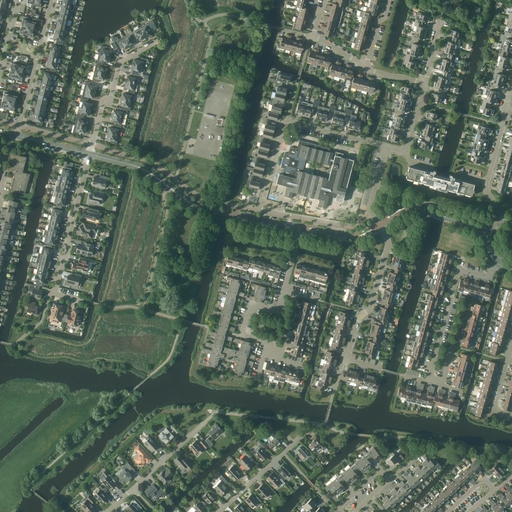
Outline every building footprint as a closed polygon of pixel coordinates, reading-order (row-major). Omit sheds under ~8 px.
[(305,6),(306,3),(297,1),(296,6),(300,7),(309,9),(309,7),(305,6)] [(74,5),(72,4),(63,2),(62,5),(57,4),(56,6),(60,7),(61,7),(71,10),(73,10),(74,5)] [(378,7),(379,5),(370,2),(369,8),(382,11),(382,9),(378,7)] [(337,5),(337,4),(333,3),(332,6),(328,5),(327,8),(343,12),(343,11),(342,11),(343,7),(341,6),(337,5)] [(474,6),(470,18),(477,20),(481,8),(474,6)] [(308,12),(309,9),(300,7),(299,12),(311,16),(312,13),(308,12)] [(382,11),(369,8),(367,7),(365,12),(368,13),(376,15),(377,12),(381,13),(382,11)] [(343,12),(327,8),(326,10),(331,11),(330,14),(341,17),(343,12)] [(375,18),(376,15),(368,13),(365,12),(360,11),(359,16),(362,17),(370,19),(371,16),(375,18)] [(427,14),(423,13),(418,12),(415,22),(421,24),(422,21),(428,23),(429,18),(428,18),(428,16),(426,16),(427,14)] [(341,17),(330,14),(329,17),(325,16),(324,18),(340,22),(341,17)] [(28,28),(30,19),(28,19),(28,17),(24,16),(21,26),(28,28)] [(305,23),(306,20),(297,17),(296,17),(294,22),(309,26),(309,24),(305,23)] [(370,22),(370,19),(362,17),(360,22),(373,26),(374,23),(370,22)] [(340,22),(324,18),(324,21),(328,22),(327,24),(337,27),(338,27),(340,22)] [(32,20),(30,19),(28,28),(35,29),(37,20),(33,19),(32,20)] [(308,29),(309,26),(294,22),(293,28),(303,30),(304,27),(308,29)] [(420,27),(421,24),(415,22),(414,25),(417,26),(415,32),(424,34),(424,33),(425,33),(427,29),(420,27)] [(149,32),(151,30),(156,27),(154,23),(149,26),(147,23),(139,28),(145,37),(150,34),(149,32)] [(337,27),(327,24),(326,27),(322,26),(321,29),(336,32),(337,27)] [(26,36),(28,28),(21,26),(19,32),(24,34),(23,35),(26,36)] [(367,32),(367,30),(359,27),(358,33),(370,36),(371,34),(367,32)] [(33,37),(35,29),(28,28),(26,36),(33,37)] [(145,37),(139,28),(131,32),(135,38),(136,39),(138,38),(140,40),(145,37)] [(336,32),(321,29),(321,31),(325,32),(324,35),(335,38),(336,32)] [(454,37),(453,40),(459,41),(461,36),(458,35),(459,32),(456,31),(456,30),(453,29),(452,30),(451,30),(450,31),(449,30),(448,35),(454,37)] [(136,39),(135,38),(131,32),(124,36),(129,46),(134,43),(133,41),(136,39)] [(423,35),(424,34),(415,32),(414,35),(412,34),(410,40),(416,41),(417,38),(424,40),(425,35),(423,35)] [(64,36),(55,33),(53,39),(57,40),(56,43),(62,44),(65,36),(64,35),(64,36)] [(285,49),(289,35),(286,34),(285,39),(279,37),(277,44),(277,45),(277,46),(278,47),(279,48),(285,49)] [(511,40),(510,40),(510,37),(504,35),(501,34),(500,38),(502,39),(503,40),(502,44),(511,46),(511,40)] [(124,49),(129,46),(124,36),(123,37),(125,39),(120,41),(119,39),(116,41),(119,47),(122,45),(124,49)] [(295,52),(299,38),(297,37),(296,41),(293,41),(290,51),(295,52)] [(364,43),(365,40),(356,38),(354,37),(353,43),(355,43),(367,47),(368,44),(364,43)] [(301,54),(304,44),(301,43),(302,39),(299,38),(295,52),(301,54)] [(416,44),(416,41),(410,40),(409,43),(412,44),(410,49),(419,51),(419,50),(421,51),(422,46),(416,44)] [(458,45),(459,41),(453,40),(452,42),(448,41),(447,43),(445,43),(444,47),(456,50),(457,44),(458,45)] [(60,53),(62,44),(56,43),(55,46),(52,45),(50,50),(60,53)] [(511,46),(502,44),(499,52),(508,55),(508,52),(511,52),(511,46)] [(101,45),(99,54),(110,57),(111,51),(107,50),(107,47),(101,45)] [(456,50),(444,47),(444,50),(445,51),(444,53),(449,54),(448,57),(455,59),(456,56),(454,55),(456,50)] [(312,63),(316,49),(314,48),(313,53),(310,52),(307,62),(312,63)] [(419,52),(419,51),(410,49),(410,52),(407,52),(405,57),(412,59),(413,56),(419,57),(420,53),(419,52)] [(323,66),(327,52),(324,51),(323,56),(320,55),(317,65),(323,66)] [(329,53),(327,52),(323,66),(328,68),(331,58),(328,57),(329,53)] [(507,58),(508,55),(499,52),(499,56),(501,56),(500,62),(508,64),(509,63),(510,63),(511,59),(507,58)] [(108,63),(110,57),(99,54),(96,63),(103,65),(104,62),(108,63)] [(411,62),(412,59),(405,57),(404,62),(407,63),(406,66),(409,67),(408,69),(412,70),(412,68),(414,69),(415,68),(416,68),(417,63),(411,62)] [(454,62),(455,59),(448,57),(448,60),(443,59),(441,65),(451,67),(453,68),(454,62)] [(134,59),(132,65),(141,67),(143,62),(147,63),(148,59),(141,58),(140,61),(134,59)] [(58,63),(57,63),(48,61),(46,66),(50,67),(49,70),(55,72),(58,63)] [(334,76),(338,62),(336,61),(335,65),(332,65),(329,75),(334,76)] [(17,71),(19,63),(16,62),(16,64),(12,63),(10,70),(17,71)] [(103,65),(96,63),(92,62),(92,64),(96,65),(94,72),(105,74),(107,69),(102,68),(103,65)] [(508,65),(508,64),(500,62),(498,67),(496,66),(495,70),(501,71),(502,68),(508,70),(509,65),(508,65)] [(21,64),(19,63),(17,71),(23,73),(25,66),(21,65),(21,64)] [(345,79),(349,65),(346,64),(345,68),(342,67),(340,78),(345,79)] [(139,76),(141,67),(132,65),(131,70),(133,71),(132,74),(139,76)] [(351,65),(349,65),(345,79),(350,80),(353,70),(350,69),(351,65)] [(449,73),(451,67),(441,65),(441,66),(439,65),(438,70),(445,72),(444,74),(444,75),(450,76),(451,73),(449,73)] [(15,79),(17,71),(10,70),(8,79),(12,80),(12,79),(15,79)] [(53,80),(55,72),(49,70),(48,73),(45,72),(43,78),(53,80)] [(500,74),(501,71),(495,70),(494,73),(496,74),(495,79),(504,81),(504,80),(505,81),(507,76),(500,74)] [(21,82),(23,73),(17,71),(15,79),(17,80),(17,81),(21,82)] [(104,80),(105,74),(94,72),(92,80),(98,82),(99,79),(104,80)] [(290,77),(287,76),(287,75),(285,74),(284,75),(281,74),(281,73),(278,73),(276,80),(277,80),(276,83),(282,84),(283,82),(288,83),(290,77)] [(137,84),(139,76),(132,74),(132,77),(127,76),(126,82),(137,84)] [(356,89),(360,75),(358,74),(357,78),(354,77),(351,87),(356,89)] [(446,85),(448,79),(449,80),(450,76),(444,75),(444,74),(442,74),(441,77),(438,76),(437,78),(436,78),(435,82),(446,85)] [(367,92),(371,77),(368,77),(367,81),(364,80),(362,90),(367,92)] [(373,78),(371,77),(367,92),(372,93),(373,89),(376,90),(378,84),(372,82),(373,78)] [(54,81),(53,80),(43,78),(42,83),(51,85),(53,86),(54,81)] [(503,82),(504,81),(495,79),(494,84),(491,84),(490,87),(493,88),(495,89),(496,89),(497,86),(503,87),(505,83),(503,82)] [(86,81),(83,90),(95,92),(96,87),(92,86),(92,83),(86,81)] [(42,83),(41,83),(37,82),(37,84),(42,85),(41,88),(49,90),(50,91),(51,85),(42,83)] [(137,84),(126,82),(124,87),(129,88),(128,92),(134,93),(137,84)] [(435,82),(434,87),(440,89),(439,92),(445,94),(446,90),(445,90),(446,85),(435,82)] [(281,87),(282,84),(276,83),(275,86),(277,87),(276,93),(285,95),(287,89),(281,87)] [(407,88),(405,87),(404,87),(404,90),(401,89),(399,95),(406,96),(407,93),(413,95),(414,90),(413,90),(413,89),(411,88),(411,87),(408,86),(407,88)] [(494,91),(495,89),(493,88),(490,87),(487,86),(485,95),(487,96),(496,98),(496,97),(498,97),(499,93),(494,91)] [(9,101),(11,93),(9,92),(5,90),(3,100),(9,101)] [(93,98),(95,92),(83,90),(81,98),(88,100),(89,97),(93,98)] [(132,102),(134,93),(128,92),(127,95),(123,93),(121,99),(130,101),(132,102)] [(443,102),(445,94),(439,92),(438,95),(432,93),(431,98),(432,98),(432,99),(434,100),(433,101),(437,102),(437,101),(443,102)] [(18,95),(11,93),(9,101),(16,103),(18,95)] [(284,101),(285,95),(276,93),(274,98),(272,98),(271,101),(277,103),(278,100),(284,101)] [(405,99),(406,96),(399,95),(398,100),(401,101),(400,104),(408,106),(409,105),(410,106),(411,101),(405,99)] [(496,99),(496,98),(487,96),(487,99),(484,98),(483,104),(489,105),(490,102),(496,104),(497,99),(496,99)] [(304,116),(307,103),(302,102),(303,97),(300,97),(296,111),(297,112),(297,111),(299,112),(299,114),(298,115),(304,116)] [(87,103),(88,100),(81,98),(79,107),(81,107),(81,108),(90,110),(92,104),(87,103)] [(129,107),(130,101),(121,99),(120,105),(122,105),(121,108),(128,110),(130,111),(130,109),(131,107),(129,107)] [(7,110),(9,101),(3,100),(0,108),(7,110)] [(312,106),(315,107),(317,101),(314,100),(313,104),(307,103),(304,116),(310,117),(309,117),(312,106)] [(14,110),(16,103),(9,101),(7,110),(10,110),(10,109),(14,110)] [(276,106),(277,103),(271,101),(270,104),(272,105),(271,111),(280,114),(282,107),(276,106)] [(320,120),(324,107),(318,106),(320,102),(317,101),(315,107),(318,107),(315,119),(320,120)] [(408,106),(400,104),(397,103),(396,109),(395,112),(401,114),(402,111),(408,113),(409,108),(408,107),(408,106)] [(329,110),(331,111),(333,105),(330,104),(329,109),(324,107),(320,120),(326,122),(326,121),(329,110)] [(490,106),(489,105),(483,104),(481,109),(484,110),(482,115),(489,116),(489,115),(491,115),(492,114),(493,115),(494,110),(490,109),(490,106)] [(337,125),(340,112),(335,110),(336,106),(333,105),(331,111),(334,112),(331,123),(337,125)] [(89,116),(90,110),(81,108),(81,107),(79,107),(77,116),(83,117),(84,114),(89,116)] [(128,110),(121,108),(119,108),(118,111),(114,110),(112,115),(123,118),(125,113),(127,113),(128,110)] [(342,126),(345,116),(345,114),(348,115),(349,109),(346,109),(345,113),(340,112),(337,125),(342,126)] [(432,119),(431,122),(437,124),(439,118),(436,117),(437,114),(434,113),(434,112),(431,111),(430,112),(429,112),(428,113),(427,113),(426,117),(432,119)] [(268,151),(270,145),(264,143),(266,137),(272,139),(275,126),(269,125),(271,119),(277,121),(278,114),(269,112),(267,118),(265,117),(263,123),(265,124),(262,136),(260,135),(258,142),(260,142),(259,148),(268,151)] [(400,117),(401,114),(395,112),(393,118),(396,118),(395,122),(404,124),(404,123),(405,123),(407,119),(400,117)] [(358,130),(360,125),(364,126),(365,119),(364,119),(366,114),(363,113),(361,120),(356,119),(353,129),(359,130),(358,130)] [(44,117),(34,114),(33,120),(36,121),(35,124),(42,126),(44,117)] [(122,125),(123,118),(112,115),(111,121),(115,122),(115,125),(121,127),(122,125)] [(83,120),(83,117),(77,116),(75,124),(86,127),(87,122),(83,120)] [(353,129),(356,119),(350,117),(348,127),(347,127),(353,129)] [(404,124),(395,122),(392,121),(390,129),(396,131),(397,128),(403,130),(405,125),(403,125),(404,124)] [(436,127),(437,124),(431,122),(430,125),(425,124),(424,129),(433,132),(435,126),(436,127)] [(84,133),(86,127),(75,124),(72,133),(81,135),(81,132),(84,133)] [(119,136),(121,127),(115,125),(114,128),(109,127),(108,133),(117,135),(119,136)] [(479,129),(477,134),(485,136),(486,133),(491,135),(492,130),(490,130),(491,129),(489,128),(489,127),(486,126),(485,127),(478,125),(477,129),(479,129)] [(396,134),(396,131),(390,129),(387,140),(397,142),(397,141),(399,141),(399,140),(401,141),(402,136),(396,134)] [(436,133),(433,132),(424,129),(422,135),(427,136),(426,139),(433,141),(433,138),(434,138),(436,133)] [(115,140),(117,135),(108,133),(106,139),(111,140),(110,143),(117,144),(118,141),(115,140)] [(484,139),(485,136),(477,134),(475,143),(486,146),(486,145),(488,145),(489,141),(484,139)] [(430,151),(433,141),(426,139),(426,142),(419,141),(418,145),(419,146),(419,147),(421,147),(421,149),(430,151)] [(284,153),(281,167),(284,168),(282,175),(279,174),(276,183),(287,186),(284,196),(291,198),(293,193),(299,195),(299,196),(306,198),(313,199),(314,199),(320,200),(319,205),(326,207),(329,196),(336,198),(335,200),(342,202),(345,194),(341,193),(342,191),(342,188),(346,189),(347,185),(351,171),(354,160),(342,157),(343,154),(336,152),(335,154),(334,159),(332,158),(333,153),(328,152),(329,148),(308,142),(299,140),(297,149),(290,147),(288,154),(284,153)] [(486,147),(486,146),(475,143),(473,152),(479,153),(479,152),(481,152),(481,151),(486,152),(487,147),(486,147)] [(0,185),(27,192),(35,159),(4,151),(0,150),(0,185)] [(263,171),(265,164),(259,163),(261,157),(266,159),(268,152),(258,150),(257,156),(254,155),(253,162),(255,162),(254,168),(263,171)] [(478,156),(479,153),(473,152),(471,157),(474,158),(473,161),(476,162),(476,163),(479,164),(479,163),(481,163),(482,162),(483,163),(484,158),(478,156)] [(503,166),(502,169),(511,172),(511,171),(511,164),(506,162),(505,166),(503,166)] [(63,169),(61,176),(72,178),(73,172),(71,171),(71,169),(65,167),(65,170),(63,169)] [(449,177),(450,178),(433,173),(434,173),(435,173),(435,172),(435,171),(434,170),(433,171),(432,172),(430,171),(430,172),(409,167),(408,172),(407,172),(406,172),(406,173),(405,174),(406,175),(407,176),(406,178),(471,196),(472,193),(473,193),(474,193),(474,192),(474,191),(474,190),(473,190),(473,189),(474,184),(454,179),(454,177),(452,177),(452,176),(451,175),(450,175),(449,175),(449,176),(449,177)] [(262,177),(263,171),(254,168),(252,174),(250,173),(249,177),(255,178),(256,175),(262,177)] [(511,171),(511,172),(502,169),(501,173),(503,173),(502,177),(511,179),(511,171)] [(104,188),(106,180),(109,181),(109,177),(103,176),(102,179),(94,177),(92,185),(104,188)] [(254,181),(255,178),(249,177),(248,180),(247,179),(246,186),(258,189),(260,183),(254,181)] [(511,187),(511,182),(511,179),(502,177),(501,181),(499,180),(498,184),(508,186),(511,187)] [(69,189),(70,184),(60,181),(57,180),(56,186),(69,189)] [(507,191),(508,186),(498,184),(497,187),(499,188),(498,192),(505,194),(509,195),(510,192),(507,191)] [(68,194),(69,189),(56,186),(54,191),(68,194)] [(66,199),(68,194),(54,191),(53,196),(56,197),(66,199)] [(103,199),(104,194),(94,192),(94,195),(90,194),(88,202),(99,205),(101,198),(103,199)] [(65,206),(66,199),(56,197),(54,203),(56,204),(55,206),(62,208),(62,205),(65,206)] [(61,210),(62,208),(55,206),(55,209),(53,208),(51,215),(62,217),(63,211),(61,210)] [(101,215),(102,211),(88,207),(91,208),(90,211),(84,209),(82,217),(92,219),(95,221),(98,216),(96,216),(97,214),(101,215)] [(13,229),(14,224),(4,221),(5,220),(2,219),(1,222),(4,223),(3,227),(13,229)] [(84,227),(80,226),(79,228),(78,228),(78,229),(79,229),(78,231),(77,231),(78,232),(78,234),(83,236),(84,236),(84,237),(85,237),(86,237),(86,236),(91,238),(93,231),(96,231),(97,227),(82,223),(84,224),(84,227)] [(58,233),(47,230),(45,230),(44,235),(46,236),(57,238),(58,233)] [(55,245),(57,238),(46,236),(44,242),(46,243),(46,245),(52,247),(52,244),(55,245)] [(0,248),(7,250),(9,245),(0,242),(0,248)] [(79,244),(78,247),(77,248),(76,252),(86,254),(86,253),(89,254),(90,254),(91,253),(92,252),(94,245),(85,243),(84,245),(79,244)] [(51,249),(52,247),(46,245),(45,248),(43,247),(41,254),(52,256),(54,250),(51,249)] [(360,252),(357,251),(355,256),(358,257),(357,260),(368,264),(370,258),(366,256),(366,254),(360,252)] [(404,264),(406,255),(399,253),(399,256),(394,255),(393,261),(404,264)] [(441,253),(440,258),(453,262),(454,260),(452,259),(452,256),(449,255),(441,253)] [(453,263),(453,262),(440,258),(438,263),(450,266),(451,263),(453,263)] [(77,269),(84,271),(87,271),(88,268),(88,267),(89,264),(88,264),(89,261),(80,259),(79,262),(78,261),(78,264),(73,263),(72,268),(76,269),(77,269)] [(258,270),(260,261),(255,260),(253,269),(252,272),(257,273),(258,270)] [(366,269),(368,264),(357,260),(355,269),(362,271),(362,268),(366,269)] [(404,264),(393,261),(391,267),(395,268),(395,270),(401,272),(404,264)] [(449,270),(450,266),(438,263),(437,269),(450,272),(451,270),(449,270)] [(273,276),(276,266),(271,264),(268,273),(268,275),(273,276)] [(282,267),(276,266),(273,276),(273,277),(278,279),(282,267)] [(304,278),(307,267),(302,266),(299,274),(299,277),(304,278)] [(309,280),(312,268),(307,267),(304,278),(309,280)] [(314,281),(317,270),(312,268),(309,280),(314,281)] [(361,274),(362,271),(355,269),(352,278),(363,281),(365,275),(361,274)] [(450,274),(450,272),(437,269),(436,274),(447,277),(448,273),(450,274)] [(320,280),(323,271),(317,270),(314,281),(319,282),(320,280)] [(400,277),(401,272),(395,270),(394,273),(390,272),(388,278),(397,280),(398,277),(400,277)] [(328,273),(323,271),(320,280),(319,282),(325,284),(326,280),(327,280),(328,278),(327,277),(328,273)] [(68,275),(66,282),(70,283),(70,285),(80,287),(82,279),(81,279),(82,276),(74,274),(73,277),(68,275)] [(436,274),(434,279),(437,280),(448,283),(448,281),(446,280),(447,277),(436,274)] [(45,284),(46,277),(36,275),(34,281),(36,281),(35,284),(42,286),(42,283),(45,284)] [(234,286),(236,279),(227,277),(226,279),(230,280),(229,284),(234,286)] [(362,287),(363,281),(352,278),(350,286),(357,288),(357,286),(362,287)] [(397,280),(388,278),(386,284),(391,285),(390,288),(396,290),(398,284),(396,284),(397,280)] [(463,292),(466,279),(464,278),(464,281),(460,280),(457,291),(463,292)] [(433,279),(431,284),(435,285),(444,287),(445,284),(447,285),(447,284),(448,283),(437,280),(434,279),(433,279)] [(466,279),(463,292),(468,294),(471,283),(468,282),(468,279),(466,279)] [(473,295),(477,282),(475,281),(474,283),(471,283),(468,294),(473,295)] [(473,295),(478,296),(481,285),(478,285),(479,282),(477,282),(473,295)] [(32,292),(31,296),(40,299),(42,291),(39,290),(40,286),(30,284),(29,288),(28,291),(32,292)] [(231,295),(234,286),(229,284),(228,289),(221,287),(220,290),(226,292),(226,293),(231,295)] [(260,293),(262,286),(253,284),(252,286),(256,287),(255,292),(260,293)] [(431,284),(430,289),(434,290),(445,293),(445,291),(443,290),(444,287),(435,285),(431,284)] [(481,285),(478,296),(483,298),(487,285),(485,284),(484,286),(481,285)] [(487,285),(483,298),(489,299),(490,294),(492,289),(492,288),(489,287),(489,285),(487,285)] [(237,291),(239,287),(234,286),(231,295),(237,296),(237,295),(243,297),(244,293),(237,291)] [(270,289),(262,286),(260,293),(264,295),(266,290),(270,291),(270,289)] [(356,291),(357,288),(350,286),(348,295),(359,298),(360,292),(356,291)] [(394,298),(396,290),(390,288),(389,291),(385,289),(383,295),(394,298)] [(258,301),(260,293),(255,292),(254,297),(250,296),(249,298),(258,301)] [(229,304),(231,295),(226,293),(225,295),(222,294),(222,296),(226,298),(224,302),(229,304)] [(263,299),(264,295),(260,293),(258,301),(266,303),(267,301),(263,299)] [(438,300),(438,297),(439,297),(432,295),(427,294),(426,299),(428,300),(439,303),(440,301),(438,300)] [(236,298),(237,296),(231,295),(229,304),(234,305),(235,300),(239,301),(240,299),(236,298)] [(357,304),(359,298),(348,295),(345,304),(352,306),(353,303),(357,304)] [(394,298),(383,295),(381,301),(386,302),(385,305),(392,307),(394,298)] [(27,311),(27,312),(36,315),(39,306),(38,306),(35,305),(35,302),(28,300),(26,306),(28,307),(27,311)] [(304,304),(303,307),(312,309),(313,304),(302,301),(302,303),(304,304)] [(227,312),(229,304),(224,302),(223,307),(219,306),(218,308),(221,309),(221,311),(227,312)] [(232,310),(234,305),(229,304),(227,312),(232,314),(233,312),(236,313),(236,311),(232,310)] [(50,317),(53,317),(53,318),(53,319),(53,320),(54,321),(55,321),(56,321),(57,321),(58,320),(58,319),(59,316),(61,317),(62,316),(62,315),(61,313),(63,312),(64,307),(56,305),(55,309),(52,309),(50,316),(50,317)] [(390,312),(392,307),(385,305),(384,308),(380,307),(378,313),(387,315),(388,311),(390,312)] [(435,311),(436,308),(427,305),(426,310),(437,313),(437,311),(435,311)] [(481,311),(470,308),(470,310),(472,311),(471,314),(469,313),(480,316),(481,311)] [(71,326),(75,327),(75,325),(78,326),(79,320),(80,321),(81,317),(80,316),(81,312),(79,312),(79,311),(75,310),(75,311),(72,310),(71,314),(72,314),(71,316),(68,315),(66,322),(67,322),(72,323),(71,326)] [(436,315),(437,313),(426,310),(423,310),(422,315),(433,318),(434,315),(436,315)] [(224,321),(227,312),(221,311),(221,312),(215,311),(214,314),(221,316),(220,320),(224,321)] [(511,317),(510,317),(511,314),(502,311),(501,316),(511,320),(511,319),(511,317)] [(232,315),(232,314),(227,312),(224,321),(229,322),(230,319),(237,320),(238,317),(232,315)] [(310,315),(299,312),(299,314),(301,314),(300,317),(311,321),(313,315),(310,315)] [(346,316),(347,313),(340,312),(339,317),(341,317),(340,321),(349,323),(351,317),(346,316)] [(387,315),(378,313),(377,319),(381,320),(380,322),(378,322),(387,324),(389,316),(387,315)] [(480,316),(469,313),(468,316),(466,316),(465,318),(479,322),(480,317),(480,316)] [(432,321),(433,318),(422,315),(420,320),(434,324),(434,322),(432,321)] [(311,321),(300,317),(299,321),(297,320),(296,322),(307,325),(310,326),(311,321)] [(479,322),(465,318),(465,320),(467,321),(466,324),(477,327),(479,322)] [(221,331),(224,321),(220,320),(219,323),(212,321),(211,325),(217,327),(216,330),(221,331)] [(433,326),(434,324),(420,320),(419,325),(430,328),(431,325),(433,326)] [(228,326),(229,322),(224,321),(221,331),(227,333),(228,330),(234,331),(235,328),(228,326)] [(347,329),(349,323),(340,321),(339,325),(337,324),(336,329),(342,331),(343,328),(347,329)] [(307,325),(296,322),(296,324),(298,325),(297,328),(306,330),(307,325)] [(386,327),(387,324),(378,322),(377,325),(373,323),(371,329),(382,332),(384,327),(386,327)] [(507,327),(508,324),(500,322),(498,327),(509,330),(510,328),(507,327)] [(477,327),(466,324),(465,327),(463,326),(462,328),(473,331),(476,332),(477,327)] [(429,332),(430,328),(419,325),(418,331),(420,331),(431,334),(431,332),(429,332)] [(472,336),(473,331),(462,328),(462,330),(464,331),(463,334),(472,336)] [(342,334),(342,331),(336,329),(333,338),(344,341),(346,335),(342,334)] [(380,341),(382,332),(371,329),(370,335),(374,336),(373,339),(380,341)] [(219,341),(221,331),(216,330),(215,333),(209,331),(208,335),(215,337),(214,340),(219,341)] [(226,336),(227,333),(221,331),(219,341),(223,343),(224,339),(231,341),(232,337),(226,336)] [(305,335),(294,332),(293,335),(295,335),(294,338),(303,341),(305,335)] [(504,338),(505,335),(497,332),(495,337),(506,340),(507,338),(504,338)] [(474,337),(472,336),(463,334),(462,337),(460,337),(460,339),(473,342),(474,337)] [(426,342),(427,339),(418,336),(417,336),(416,336),(416,337),(415,338),(415,339),(415,340),(415,341),(428,345),(428,343),(426,342)] [(245,349),(247,341),(235,338),(234,342),(241,344),(240,347),(245,349)] [(343,347),(344,341),(333,338),(331,347),(330,346),(329,349),(331,349),(332,350),(333,347),(338,348),(338,346),(343,347)] [(377,350),(380,341),(373,339),(372,342),(368,341),(366,347),(377,350)] [(473,342),(460,339),(459,341),(461,341),(460,345),(471,348),(473,342)] [(216,350),(219,341),(214,340),(213,344),(206,342),(205,345),(212,348),(212,349),(216,350)] [(226,353),(227,348),(222,346),(223,343),(219,341),(216,350),(226,353)] [(255,344),(247,341),(245,349),(249,350),(250,345),(254,346),(255,344)] [(428,345),(415,341),(414,341),(413,346),(424,349),(425,346),(427,347),(428,345)] [(499,347),(500,345),(500,344),(494,343),(494,342),(492,342),(490,347),(501,350),(502,348),(499,347)] [(304,346),(302,346),(293,344),(292,346),(295,346),(294,349),(303,352),(304,346)] [(412,349),(411,351),(413,352),(425,355),(426,353),(423,352),(424,349),(413,346),(412,349)] [(242,357),(245,349),(240,347),(239,351),(234,350),(232,355),(242,357)] [(375,359),(377,350),(366,347),(365,353),(369,354),(368,357),(375,359)] [(214,359),(216,350),(212,349),(212,350),(204,348),(203,352),(210,354),(209,358),(214,359)] [(232,355),(234,350),(227,348),(226,353),(224,358),(231,360),(232,355)] [(330,352),(331,349),(329,349),(327,348),(324,360),(335,363),(337,357),(333,356),(334,353),(330,352)] [(248,354),(249,350),(245,349),(242,357),(246,358),(247,357),(254,359),(255,355),(248,354)] [(224,358),(226,353),(216,350),(214,359),(218,360),(219,356),(224,358)] [(424,357),(425,355),(413,352),(411,357),(419,359),(421,360),(422,357),(424,357)] [(240,366),(242,357),(232,355),(231,360),(236,361),(235,365),(240,366)] [(246,360),(246,358),(242,357),(240,366),(244,367),(245,364),(252,366),(253,362),(246,360)] [(418,362),(419,359),(411,357),(410,357),(409,362),(420,365),(420,363),(418,362)] [(212,366),(214,359),(209,358),(208,361),(204,360),(203,364),(212,366)] [(468,361),(457,358),(456,360),(459,361),(458,364),(466,366),(468,361)] [(334,369),(335,363),(324,360),(322,368),(329,370),(330,367),(334,369)] [(489,361),(487,366),(498,369),(499,367),(496,367),(497,363),(489,361)] [(238,373),(240,366),(235,365),(234,368),(233,368),(232,372),(238,373)] [(274,379),(277,365),(275,365),(275,367),(271,366),(269,375),(268,378),(274,379)] [(279,381),(282,369),(279,368),(279,366),(277,365),(274,379),(279,381)] [(243,371),(244,367),(240,366),(238,373),(247,376),(248,372),(243,371)] [(284,382),(285,379),(288,368),(286,368),(285,370),(282,369),(279,381),(284,382)] [(328,373),(329,370),(322,368),(321,373),(323,374),(322,378),(331,380),(332,374),(328,373)] [(465,372),(454,368),(453,371),(456,371),(455,374),(463,377),(465,372)] [(350,382),(353,371),(347,369),(346,374),(343,373),(341,380),(350,382)] [(295,373),(292,372),(290,381),(289,384),(295,385),(295,382),(299,383),(300,377),(297,376),(298,371),(296,371),(295,373)] [(359,373),(353,371),(350,382),(359,384),(361,378),(358,377),(359,373)] [(494,377),(494,374),(486,372),(484,377),(495,380),(496,378),(494,377)] [(368,387),(371,376),(365,374),(363,379),(361,378),(359,384),(368,387)] [(466,377),(463,377),(455,374),(454,377),(452,377),(451,379),(462,382),(464,383),(466,377)] [(371,376),(368,387),(367,390),(373,391),(373,388),(376,389),(378,383),(375,382),(377,377),(371,376)] [(329,386),(331,380),(322,378),(321,381),(319,381),(316,389),(323,391),(325,385),(329,386)] [(462,382),(451,379),(450,381),(453,382),(452,385),(461,387),(462,382)] [(491,388),(492,384),(483,382),(481,387),(492,390),(493,388),(491,388)] [(406,398),(409,387),(407,386),(406,388),(399,386),(398,393),(398,394),(398,395),(399,396),(400,397),(401,396),(406,398)] [(410,402),(413,390),(410,389),(411,387),(409,387),(406,398),(405,400),(410,402)] [(415,403),(416,403),(419,389),(417,389),(417,391),(413,390),(410,402),(415,403)] [(422,402),(424,393),(421,392),(421,390),(419,389),(416,403),(421,404),(422,402)] [(426,405),(430,392),(428,392),(427,394),(424,393),(422,402),(421,404),(426,406),(426,405)] [(432,406),(435,394),(434,396),(431,395),(432,393),(430,392),(426,405),(431,406),(432,406)] [(437,405),(441,393),(439,392),(438,395),(435,394),(432,406),(433,404),(437,405)] [(443,407),(445,397),(442,396),(443,393),(441,393),(437,405),(443,407)] [(488,398),(489,395),(480,393),(479,398),(490,401),(490,399),(488,398)] [(448,408),(448,407),(451,396),(449,395),(449,397),(445,397),(443,407),(448,408)] [(451,396),(448,407),(452,408),(451,410),(456,412),(457,410),(460,400),(453,399),(453,396),(451,396)] [(511,408),(511,405),(502,402),(501,405),(503,405),(503,408),(511,411),(511,408)] [(485,408),(486,405),(477,403),(476,408),(487,411),(487,409),(485,408)] [(220,423),(218,425),(216,423),(212,427),(213,428),(208,432),(214,438),(222,431),(226,435),(229,432),(220,423)] [(168,429),(166,428),(163,431),(163,430),(161,432),(161,433),(158,435),(161,438),(160,439),(162,441),(163,440),(166,443),(169,441),(171,440),(171,439),(174,436),(171,433),(172,432),(175,435),(178,432),(172,425),(168,429)] [(281,443),(279,440),(281,438),(275,432),(272,436),(274,439),(268,445),(273,450),(281,443)] [(157,445),(149,435),(145,438),(147,440),(144,443),(145,444),(149,449),(150,449),(152,452),(158,446),(161,450),(163,449),(158,444),(157,445)] [(321,448),(323,451),(325,453),(328,450),(322,443),(321,443),(321,441),(315,435),(311,438),(313,440),(310,443),(310,444),(308,446),(315,453),(318,451),(320,449),(321,448)] [(213,444),(207,438),(205,441),(210,447),(213,444)] [(195,441),(189,447),(193,451),(192,451),(194,454),(197,451),(200,453),(208,446),(202,440),(198,444),(195,441)] [(261,443),(258,446),(260,448),(255,453),(261,461),(267,455),(264,452),(267,449),(261,443)] [(134,459),(140,466),(146,461),(147,463),(151,459),(139,445),(135,449),(139,454),(134,459)] [(310,454),(306,449),(303,446),(301,448),(300,447),(295,451),(303,459),(307,455),(308,456),(310,454)] [(374,448),(367,454),(371,459),(374,457),(376,461),(381,457),(377,451),(378,450),(376,448),(375,449),(374,448)] [(245,452),(242,454),(244,456),(239,462),(246,470),(252,464),(247,459),(250,457),(245,452)] [(404,458),(401,455),(400,455),(398,456),(395,453),(394,454),(393,453),(390,455),(392,456),(386,461),(390,466),(393,463),(395,465),(404,458)] [(369,461),(371,459),(367,454),(360,459),(368,470),(372,467),(371,466),(372,465),(369,461)] [(185,461),(180,455),(174,461),(182,469),(185,467),(188,470),(194,465),(188,459),(185,461)] [(475,461),(471,464),(480,474),(482,472),(479,469),(481,467),(478,463),(480,461),(477,458),(474,460),(475,461)] [(368,470),(360,459),(353,465),(357,471),(360,469),(363,472),(364,473),(368,470)] [(426,459),(424,461),(432,470),(434,473),(439,468),(441,467),(440,467),(441,466),(434,459),(432,462),(430,460),(428,462),(427,461),(428,461),(426,459)] [(432,470),(424,461),(421,463),(423,465),(424,466),(422,468),(428,474),(432,470)] [(126,482),(132,477),(130,475),(135,470),(127,462),(122,467),(124,469),(117,476),(122,482),(125,480),(126,482)] [(480,474),(471,464),(467,468),(473,474),(475,472),(478,476),(480,474)] [(494,474),(500,468),(497,464),(487,473),(488,475),(492,472),(494,474)] [(278,475),(280,477),(283,481),(285,479),(291,473),(283,465),(277,470),(280,473),(278,475)] [(355,473),(357,471),(353,465),(346,471),(354,481),(358,478),(357,477),(358,476),(355,473)] [(246,474),(240,468),(238,471),(233,466),(226,472),(229,475),(229,476),(231,478),(232,478),(234,481),(241,475),(243,477),(246,474)] [(428,474),(422,468),(420,469),(419,468),(420,468),(418,466),(416,469),(424,478),(428,474)] [(169,468),(165,472),(164,471),(157,477),(164,483),(170,478),(169,477),(173,473),(169,468)] [(471,477),(473,474),(467,468),(463,472),(472,481),(474,480),(471,477)] [(501,475),(504,472),(500,468),(494,474),(496,477),(493,480),(494,482),(498,478),(501,475)] [(424,478),(416,469),(413,471),(415,472),(416,473),(414,475),(420,481),(424,478)] [(472,481),(463,472),(462,470),(458,474),(459,475),(465,482),(467,480),(470,483),(472,481)] [(115,482),(109,476),(110,475),(106,471),(103,474),(106,477),(102,481),(103,482),(102,482),(104,485),(105,484),(110,489),(114,485),(118,490),(121,487),(116,481),(115,482)] [(354,481),(346,471),(339,476),(343,482),(346,480),(348,484),(349,483),(350,484),(354,481)] [(285,483),(283,481),(280,477),(278,479),(272,473),(266,478),(274,488),(278,484),(281,487),(285,483)] [(420,481),(414,475),(412,477),(411,476),(412,475),(410,474),(408,476),(416,485),(420,481)] [(463,484),(465,482),(459,475),(455,479),(464,489),(466,487),(463,484)] [(221,481),(217,484),(218,485),(214,488),(221,496),(224,493),(225,494),(230,489),(225,484),(227,482),(222,476),(219,478),(221,481)] [(341,484),(343,482),(339,476),(332,482),(340,492),(344,489),(343,488),(344,487),(341,484)] [(416,485),(408,476),(405,478),(407,480),(408,481),(406,482),(412,489),(416,485)] [(462,490),(464,489),(455,479),(451,482),(457,489),(459,487),(462,490)] [(165,492),(160,487),(155,481),(144,491),(154,502),(165,492)] [(412,489),(406,482),(404,484),(404,483),(402,481),(400,483),(408,492),(412,489)] [(455,491),(457,489),(451,482),(450,481),(446,485),(447,486),(456,496),(458,495),(455,491)] [(340,492),(332,482),(324,488),(329,493),(332,491),(334,495),(335,494),(336,495),(340,492)] [(408,492),(400,483),(397,485),(399,487),(400,488),(398,490),(404,496),(408,492)] [(268,487),(266,489),(262,485),(256,490),(264,498),(267,495),(269,497),(273,493),(268,487)] [(100,486),(98,488),(100,490),(94,495),(101,503),(107,498),(103,493),(105,491),(100,486)] [(455,498),(456,496),(447,486),(443,490),(449,496),(452,494),(455,498)] [(404,496),(398,490),(397,491),(396,490),(394,488),(392,491),(400,500),(404,496)] [(447,499),(449,496),(443,490),(439,494),(448,503),(450,502),(447,499)] [(211,491),(208,493),(208,492),(203,497),(209,504),(213,499),(214,500),(217,497),(211,491)] [(400,500),(392,491),(390,493),(391,494),(392,495),(390,497),(396,503),(400,500)] [(511,501),(506,494),(504,497),(501,493),(499,494),(508,505),(511,501)] [(447,505),(448,503),(439,494),(435,497),(441,504),(444,502),(447,505)] [(508,505),(499,494),(497,496),(500,499),(498,501),(504,508),(508,505)] [(94,501),(89,495),(87,498),(88,499),(80,506),(83,509),(85,511),(93,511),(96,509),(91,504),(94,501)] [(252,507),(258,502),(260,505),(262,502),(257,496),(254,498),(251,495),(245,500),(252,507)] [(396,503),(390,497),(389,499),(388,498),(388,497),(386,496),(384,498),(392,507),(396,503)] [(439,506),(441,504),(435,497),(431,501),(440,511),(442,509),(439,506)] [(392,507),(384,498),(382,500),(383,502),(384,503),(382,504),(388,511),(392,507)] [(305,510),(303,511),(302,511),(310,511),(314,509),(312,506),(315,503),(311,499),(306,504),(304,502),(302,504),(303,506),(302,507),(305,510)] [(504,508),(498,501),(495,503),(493,500),(491,501),(499,511),(504,508)] [(438,511),(440,511),(431,501),(427,505),(433,511),(436,509),(438,511)] [(491,501),(489,503),(492,506),(490,508),(492,511),(499,511),(491,501)] [(124,511),(140,511),(141,511),(132,502),(126,508),(128,510),(124,511)] [(205,511),(207,511),(199,502),(195,505),(198,509),(194,511),(205,511)]
